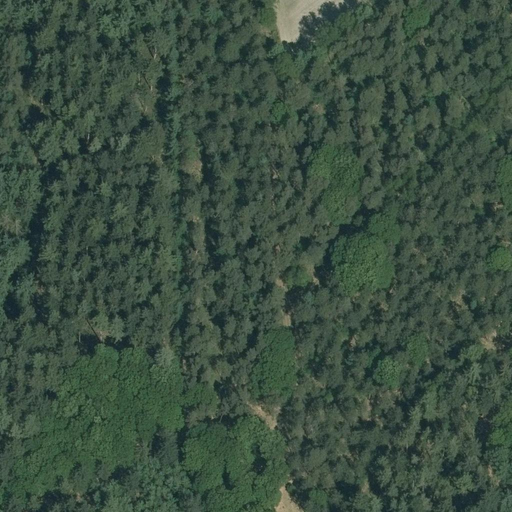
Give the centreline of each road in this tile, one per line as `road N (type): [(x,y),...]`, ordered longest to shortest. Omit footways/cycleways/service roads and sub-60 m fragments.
road 1 (track): [(282,435),(289,371),(275,80),(254,0)]
road 2 (track): [(285,301),(511,88)]
road 3 (track): [(12,511),(170,439),(282,435)]
